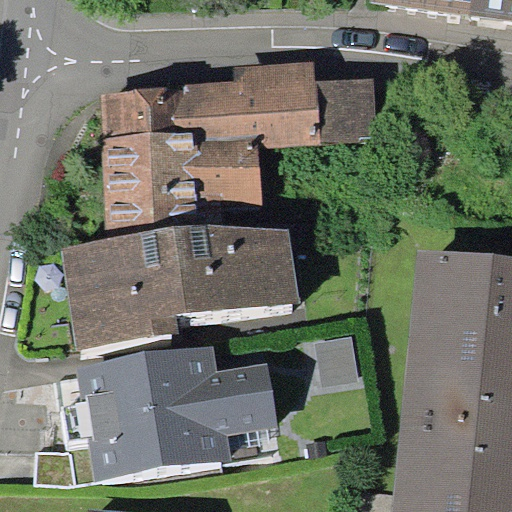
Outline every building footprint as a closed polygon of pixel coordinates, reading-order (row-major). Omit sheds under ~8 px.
[(511,0),(372,0),(371,6),(511,22),(511,0)] [(234,97),(96,105),(105,243),(272,232),(267,163),(372,156),(367,88),(312,92),(310,69),(232,74),(234,97)] [(191,240),(49,261),(64,366),(162,353),(158,334),(284,319),(273,242),(191,240)] [(511,511),(511,275),(408,266),(384,511),(511,511)] [(205,357),(66,381),(85,497),(226,474),(222,451),(272,442),(262,382),(211,390),(205,357)]
